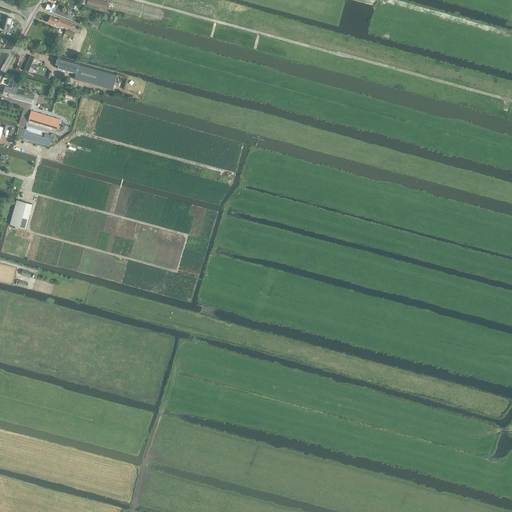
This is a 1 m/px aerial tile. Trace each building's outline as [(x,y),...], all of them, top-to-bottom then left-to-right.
[(106,9),(108,3),(97,0),(87,0),(87,4),(94,6),(99,8),(106,9)] [(46,9),(54,13),(55,9),(56,10),(57,8),(57,7),(55,6),(55,7),(52,6),(53,5),(50,4),(50,5),(48,4),(46,9)] [(68,13),(57,8),(56,10),(55,9),(54,13),(72,20),(73,16),(67,14),(68,13)] [(4,19),(3,22),(11,24),(13,18),(5,16),(5,17),(1,16),(1,18),(4,19)] [(57,23),(71,29),(73,25),(59,19),(59,20),(50,17),(48,22),(56,26),(57,23)] [(36,70),(38,65),(36,64),(38,59),(30,56),(25,69),(32,72),(34,69),(36,70)] [(117,74),(103,70),(79,64),(79,63),(57,58),(55,66),(56,66),(57,68),(76,74),(74,79),(113,90),(117,74)] [(30,93),(16,90),(16,88),(18,88),(19,83),(17,83),(19,78),(14,77),(13,82),(10,81),(8,86),(14,87),(13,89),(5,87),(3,95),(33,103),(36,91),(31,89),(30,93)] [(31,111),(29,119),(58,127),(60,120),(31,111)] [(19,127),(17,134),(24,136),(26,129),(19,127)] [(25,132),(23,139),(50,146),(51,140),(25,132)] [(26,229),(32,205),(17,200),(14,211),(10,224),(26,229)]
